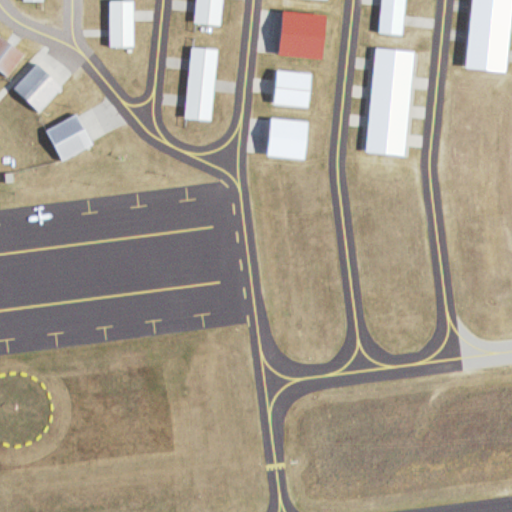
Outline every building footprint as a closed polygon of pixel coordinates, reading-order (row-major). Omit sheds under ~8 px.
[(101,0),(101,45),(134,45),(134,0),(101,0)] [(193,0),(191,21),(216,24),(219,0),(193,0)] [(377,0),(374,31),(399,34),(403,0),(377,0)] [(465,0),(459,67),(504,71),(511,0),(465,0)] [(280,6),(275,50),(322,55),(327,12),(280,6)] [(0,73),(5,77),(23,54),(0,36),(0,73)] [(180,117),(190,40),(218,43),(209,121),(180,117)] [(357,152),(402,157),(412,46),(368,42),(357,152)] [(10,87),(38,113),(62,87),(33,61),(10,87)] [(271,68),(268,99),(308,103),(311,72),(271,68)] [(43,130),(60,162),(91,145),(75,113),(43,130)] [(260,154),(303,159),(308,119),(265,114),(260,154)]
